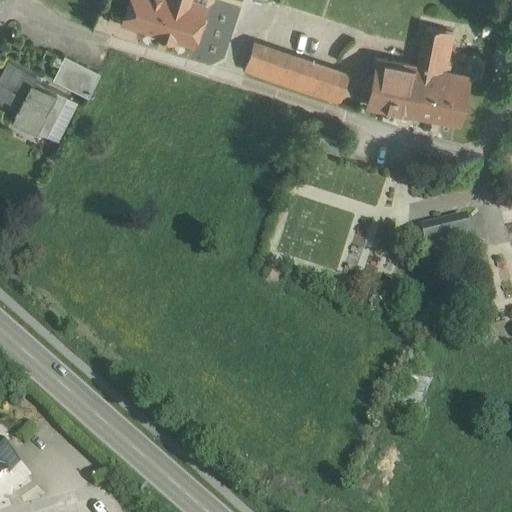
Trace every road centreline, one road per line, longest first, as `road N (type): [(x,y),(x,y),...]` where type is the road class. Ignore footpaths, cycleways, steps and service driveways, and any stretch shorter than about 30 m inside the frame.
road 1 (residential): [(511,103),(485,149),(464,155),(213,72),(71,36),(20,0)]
road 2 (primary): [(204,511),(0,331)]
